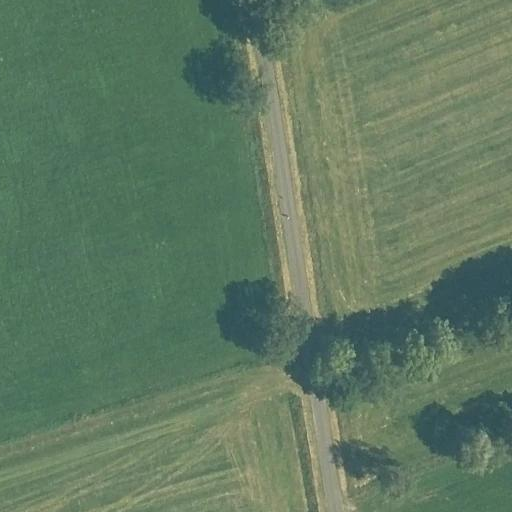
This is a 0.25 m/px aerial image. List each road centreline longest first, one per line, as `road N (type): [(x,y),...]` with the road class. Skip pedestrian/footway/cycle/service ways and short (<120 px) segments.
road 1 (residential): [(248,0),(332,511)]
road 2 (unknown): [(312,390),(511,309)]
